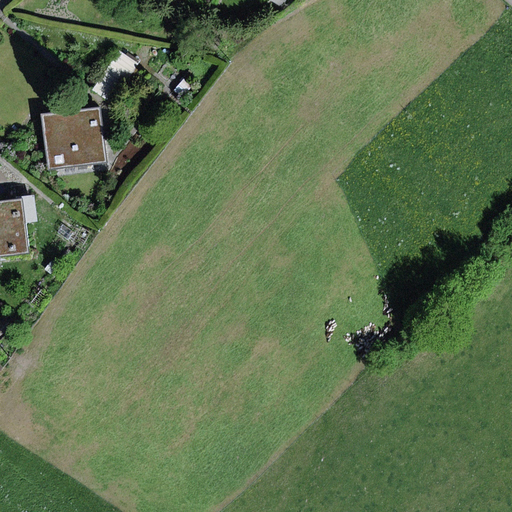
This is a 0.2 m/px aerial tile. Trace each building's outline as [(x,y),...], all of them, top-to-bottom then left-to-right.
[(119,52),(93,90),(112,103),(138,64),(119,52)] [(101,107),(43,114),(50,168),(107,161),(101,107)] [(24,200),(0,202),(0,254),(30,252),(24,200)] [(63,225),(57,233),(68,241),(74,232),(63,225)] [(51,262),(44,269),(50,275),(57,267),(51,262)]
